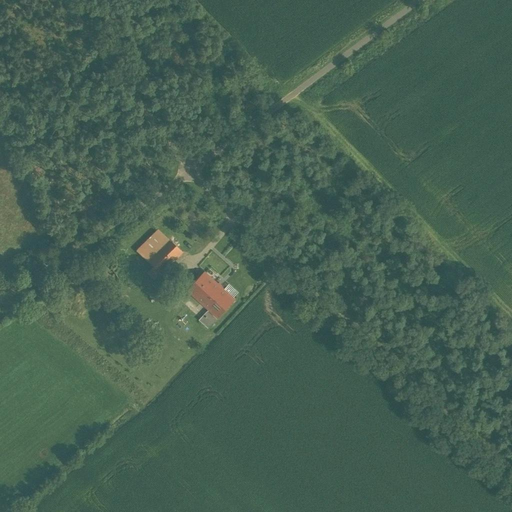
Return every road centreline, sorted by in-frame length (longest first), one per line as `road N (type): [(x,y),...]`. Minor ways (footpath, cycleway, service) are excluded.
road 1 (track): [(182,164),(511,465)]
road 2 (unclassified): [(182,164),(408,0)]
road 3 (unclassified): [(0,291),(182,164)]
road 4 (unclassified): [(67,0),(182,164)]
